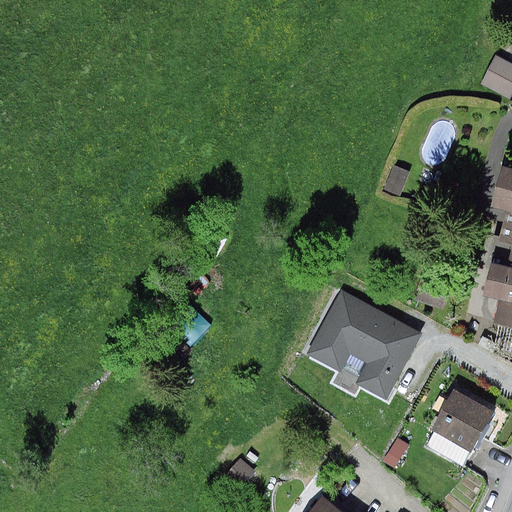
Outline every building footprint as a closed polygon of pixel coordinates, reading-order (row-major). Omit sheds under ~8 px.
[(511,93),(511,69),(493,59),(478,86),(507,103),(511,93)] [(500,239),(511,242),(511,168),(503,166),(493,206),(508,210),(500,239)] [(409,177),(395,171),(388,189),(401,194),(409,177)] [(511,242),(500,239),(485,295),(500,299),(494,323),(511,327),(511,242)] [(424,276),(417,303),(442,310),(450,284),(424,276)] [(427,331),(346,288),(312,352),(346,370),(355,354),(371,362),(361,380),(391,397),(427,331)] [(494,412),(454,390),(432,431),(435,433),(472,453),(494,412)] [(472,453),(435,433),(427,447),(464,467),(472,453)] [(397,439),(383,462),(395,469),(408,445),(397,439)] [(310,511),(326,492),(319,473),(289,511),(310,511)] [(352,511),(326,492),(310,511),(352,511)]
